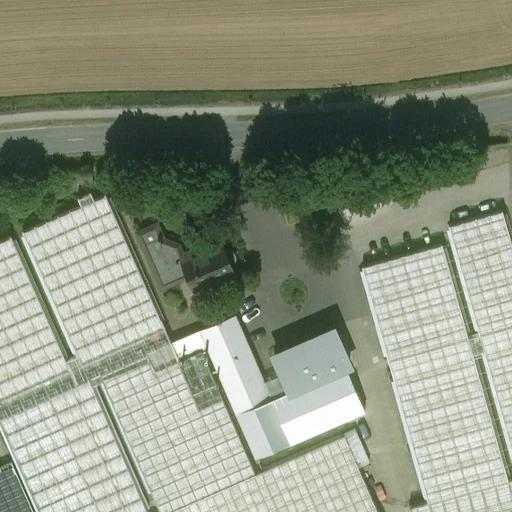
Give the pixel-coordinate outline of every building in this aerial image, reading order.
[(92,172),(76,173),(77,183),(92,182),(92,172)] [(317,193),(282,203),(288,224),(323,214),(317,193)] [(108,199),(0,246),(0,420),(39,511),(147,511),(92,385),(102,380),(159,511),(393,511),(368,423),(256,472),(200,347),(152,367),(146,353),(172,342),(108,199)] [(511,237),(503,210),(450,224),(454,241),(363,266),(430,502),(511,477),(511,237)] [(177,245),(162,239),(160,233),(159,233),(156,240),(145,245),(163,285),(188,274),(180,255),(181,255),(177,245)] [(221,243),(194,255),(192,250),(181,255),(180,255),(188,274),(195,288),(234,271),(231,265),(234,264),(235,261),(237,257),(236,254),(234,251),(231,249),(227,248),(223,248),(221,243)] [(272,399),(235,314),(172,342),(146,353),(152,367),(200,347),(207,344),(255,457),(290,442),(272,399)] [(333,327),(274,353),(290,391),(272,399),(290,442),(364,410),(345,366),(349,364),(333,327)] [(33,511),(12,462),(0,467),(0,511),(33,511)] [(511,511),(511,477),(430,502),(408,507),(409,511),(511,511)]
